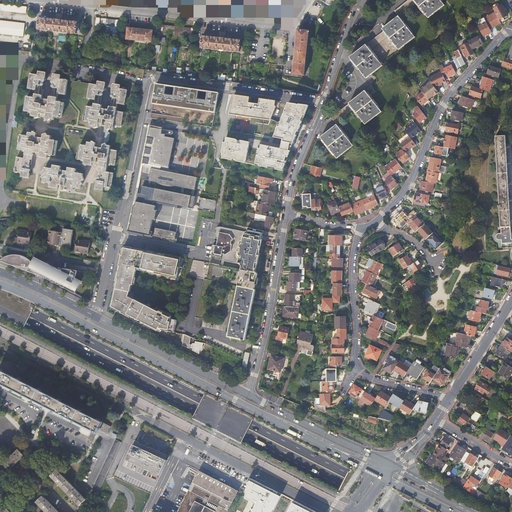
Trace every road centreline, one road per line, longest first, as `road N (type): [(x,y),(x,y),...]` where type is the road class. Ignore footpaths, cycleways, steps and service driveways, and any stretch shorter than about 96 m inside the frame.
road 1 (motorway): [(423,511),(0,295)]
road 2 (motorway): [(0,309),(397,511)]
road 3 (primary): [(0,283),(376,472)]
road 4 (residential): [(113,238),(149,77),(323,101)]
road 5 (residential): [(369,226),(410,182),(448,94),(511,30)]
road 6 (residential): [(449,399),(376,381),(356,361),(351,271),(359,234),(369,226)]
road 7 (residential): [(244,395),(263,341),(285,213)]
road 8 (primary): [(244,395),(95,318)]
road 9 (primary): [(382,463),(244,395)]
road 10 (residential): [(209,227),(203,256),(113,238)]
